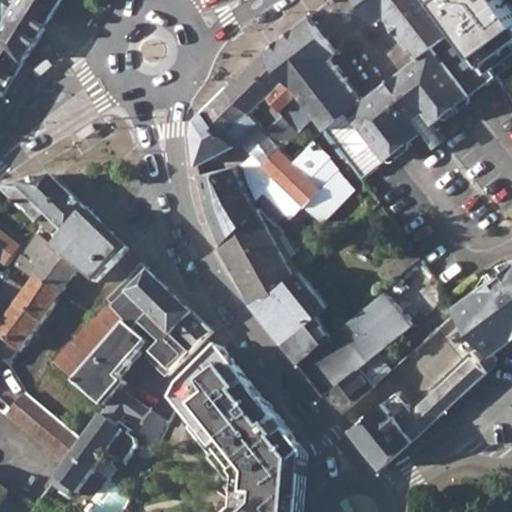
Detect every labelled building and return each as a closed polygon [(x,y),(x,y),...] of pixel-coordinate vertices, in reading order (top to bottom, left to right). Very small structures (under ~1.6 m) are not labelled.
[(4,0),(0,0),(0,30),(1,32),(27,60),(54,19),(33,0),(20,0),(16,6),(8,4),(4,0)] [(33,0),(54,19),(65,0),(33,0)] [(311,16),(268,49),(319,116),(328,129),(339,143),(353,162),(411,120),(424,110),(476,72),(424,0),(365,0),(371,8),(380,2),(389,14),(420,58),(398,75),(385,85),(362,102),(329,59),(320,46),(329,40),(311,16)] [(411,120),(353,162),(355,165),(361,172),(364,176),(422,133),(434,124),(497,77),(473,43),(440,0),(424,0),(476,72),(424,110),(411,120)] [(441,0),(488,64),(511,46),(511,7),(506,0),(441,0)] [(380,2),(371,8),(380,20),(389,14),(380,2)] [(0,102),(27,60),(1,32),(0,32),(0,102)] [(329,40),(320,46),(329,59),(338,52),(329,40)] [(268,49),(230,88),(262,122),(269,130),(282,117),(278,111),(282,108),(302,134),(319,116),(268,49)] [(39,74),(42,78),(56,66),(50,59),(36,70),(39,74)] [(230,88),(208,109),(241,142),(243,140),(262,122),(230,88)] [(282,117),(269,130),(284,144),(288,149),(302,134),(282,108),(278,111),(282,117)] [(198,140),(202,162),(241,142),(208,109),(199,118),(198,140)] [(319,116),(302,134),(311,145),(318,139),(328,129),(319,116)] [(99,126),(96,122),(81,131),(86,140),(101,130),(99,126)] [(262,122),(243,140),(255,153),(265,162),(284,144),(269,130),(262,122)] [(265,162),(255,153),(246,162),(257,187),(257,190),(265,199),(272,193),(286,207),(294,216),(326,186),(314,174),(323,165),(335,177),(342,170),(331,158),(334,155),(318,139),(311,145),(298,159),(288,149),(284,144),(265,162)] [(314,174),(326,186),(335,177),(323,165),(314,174)] [(361,172),(355,165),(351,168),(356,175),(361,172)] [(239,166),(204,174),(210,203),(220,229),(226,243),(237,231),(262,207),(254,197),(239,166)] [(6,187),(4,189),(31,214),(33,215),(41,222),(43,222),(45,224),(75,193),(57,176),(6,187)] [(354,186),(346,192),(353,202),(362,196),(354,186)] [(75,193),(45,224),(65,242),(92,212),(75,193)] [(272,193),(265,199),(279,214),(286,207),(272,193)] [(237,231),(226,243),(257,299),(288,280),(302,270),(316,258),(310,251),(294,265),(275,241),(279,233),(264,207),(262,207),(237,231)] [(65,242),(61,245),(83,268),(98,283),(131,249),(92,212),(65,242)] [(0,227),(0,255),(1,256),(10,263),(23,246),(0,227)] [(18,266),(36,279),(38,276),(64,295),(83,268),(61,245),(57,241),(52,235),(46,230),(18,266)] [(415,245),(383,272),(392,284),(424,256),(415,245)] [(495,278),(459,304),(462,309),(481,334),(494,352),(495,353),(511,340),(511,264),(506,269),(510,272),(497,281),(495,278)] [(109,347),(79,383),(108,407),(124,388),(127,383),(121,378),(151,342),(140,332),(147,324),(165,343),(155,354),(175,371),(193,352),(195,353),(215,332),(147,265),(111,302),(130,323),(109,347)] [(288,280),(257,299),(297,352),(303,359),(324,341),(314,328),(323,321),(319,316),(330,307),(302,270),(288,280)] [(13,302),(0,319),(0,354),(13,365),(64,295),(38,276),(36,279),(27,290),(17,305),(13,302)] [(10,278),(0,291),(13,302),(17,305),(27,290),(10,278)] [(324,341),(303,359),(345,414),(379,383),(371,372),(388,358),(382,351),(416,323),(388,287),(365,306),(333,334),(324,341)] [(0,291),(0,319),(13,302),(0,291)] [(111,302),(53,363),(77,384),(79,383),(109,347),(130,323),(111,302)] [(462,309),(440,328),(461,356),(466,352),(463,348),(481,334),(462,309)] [(323,321),(314,328),(324,341),(333,334),(323,321)] [(494,352),(483,362),(491,370),(500,362),(499,361),(498,357),(495,353),(494,352)] [(304,511),(309,450),(225,354),(178,396),(172,419),(238,499),(224,511),(304,511)] [(400,392),(355,428),(386,467),(392,461),(397,457),(442,417),(467,394),(491,370),(483,362),(476,354),(442,386),(437,391),(415,410),(400,392)] [(388,358),(371,372),(379,383),(396,368),(388,358)] [(38,382),(27,395),(30,399),(74,435),(83,443),(84,441),(104,412),(106,409),(77,384),(53,363),(38,382)] [(104,412),(110,417),(128,391),(124,388),(108,407),(106,409),(104,412)] [(63,471),(55,482),(72,494),(76,488),(91,468),(97,473),(111,452),(128,464),(142,446),(141,438),(122,425),(130,414),(144,424),(154,410),(128,391),(110,417),(104,412),(84,441),(83,443),(80,447),(63,471)] [(24,399),(4,422),(63,471),(80,447),(26,401),(24,399)] [(97,473),(91,468),(76,488),(82,492),(97,473)]
